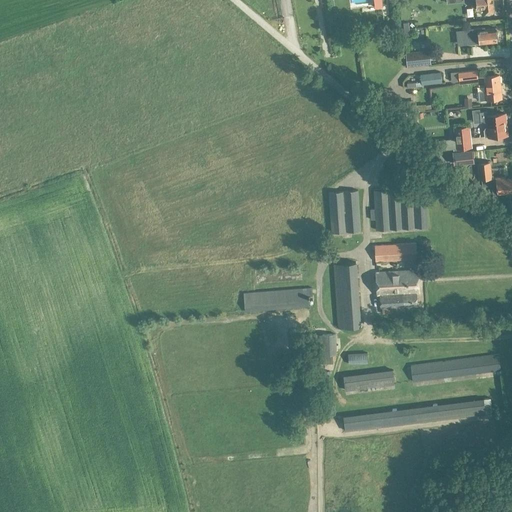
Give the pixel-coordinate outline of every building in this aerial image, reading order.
[(476,0),(477,1),(475,2),(475,7),(478,7),(478,10),(484,9),(484,12),(494,11),(492,0),(476,0)] [(418,26),(411,26),(410,20),(403,20),(403,32),(418,32),(418,26)] [(485,28),(457,31),(459,44),(468,44),(480,43),(497,42),(496,28),(485,29),(485,28)] [(431,64),(431,55),(430,51),(406,53),(407,67),(431,64)] [(459,72),(450,72),(451,82),(460,81),(478,78),(477,70),(459,72)] [(416,82),(416,87),(422,86),(422,85),(442,83),(441,73),(424,75),(420,75),(421,82),(416,82)] [(486,92),(479,93),(480,101),(501,98),(499,76),(484,77),(486,92)] [(417,112),(416,105),(416,100),(409,101),(410,113),(417,112)] [(487,111),(479,112),(480,121),(488,120),(489,123),(489,129),(490,137),(505,135),(505,133),(507,133),(505,114),(505,112),(488,114),(487,111)] [(454,128),(455,140),(456,142),(450,142),(451,149),(464,148),(471,147),(469,127),(454,128)] [(456,142),(455,140),(437,141),(438,152),(447,152),(447,149),(451,149),(450,142),(456,142)] [(454,152),(455,164),(474,162),(473,150),(454,152)] [(489,164),(478,165),(480,180),(482,179),(491,179),(489,164)] [(505,177),(491,179),(482,179),(482,187),(492,186),(493,194),(511,192),(511,178),(505,179),(505,177)] [(374,209),(370,209),(371,221),(375,220),(376,230),(429,227),(426,187),(373,190),(374,209)] [(358,190),(328,192),(331,233),(361,231),(358,190)] [(416,243),(375,245),(376,262),(416,259),(416,243)] [(335,262),(338,325),(358,324),(355,261),(335,262)] [(406,294),(416,293),(418,293),(417,270),(377,272),(378,295),(380,295),(380,296),(406,294)] [(308,288),(244,293),(245,312),(310,307),(309,296),(313,296),(312,288),(308,288)] [(417,306),(416,293),(406,294),(380,296),(381,308),(382,308),(393,308),(417,306)] [(336,334),(313,335),(313,355),(315,355),(316,364),(326,363),(325,355),(337,355),(336,334)] [(367,353),(348,354),(348,364),(368,364),(367,353)] [(498,354),(410,365),(412,382),(501,371),(498,354)] [(393,369),(343,376),(345,391),(395,385),(393,369)] [(344,426),(494,413),(493,398),(342,411),(344,426)]
